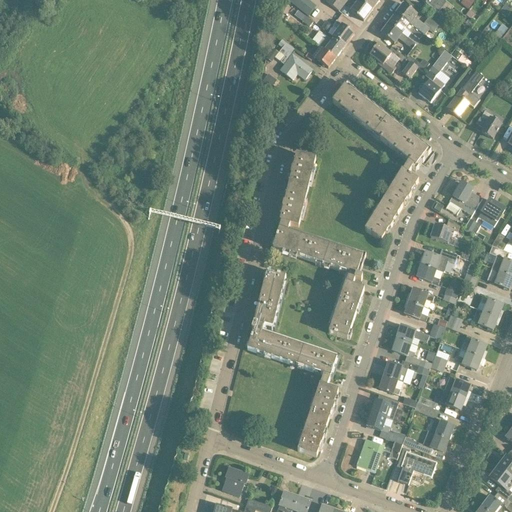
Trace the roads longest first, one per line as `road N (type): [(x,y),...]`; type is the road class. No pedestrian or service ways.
road 1 (motorway): [(224,0),(98,511)]
road 2 (motorway): [(123,511),(248,0)]
road 3 (residential): [(212,440),(288,137),(342,64)]
road 4 (residential): [(323,481),(410,229),(456,145)]
road 5 (track): [(57,511),(134,239),(126,220),(82,182)]
road 6 (residential): [(443,511),(501,365)]
road 7 (residential): [(456,145),(342,64)]
